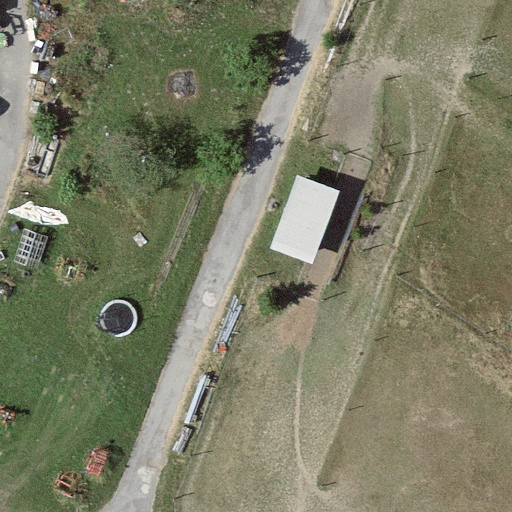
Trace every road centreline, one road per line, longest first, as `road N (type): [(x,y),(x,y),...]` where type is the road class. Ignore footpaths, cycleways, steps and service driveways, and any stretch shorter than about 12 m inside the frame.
road 1 (track): [(129,511),(326,0)]
road 2 (track): [(5,0),(18,3),(0,156)]
